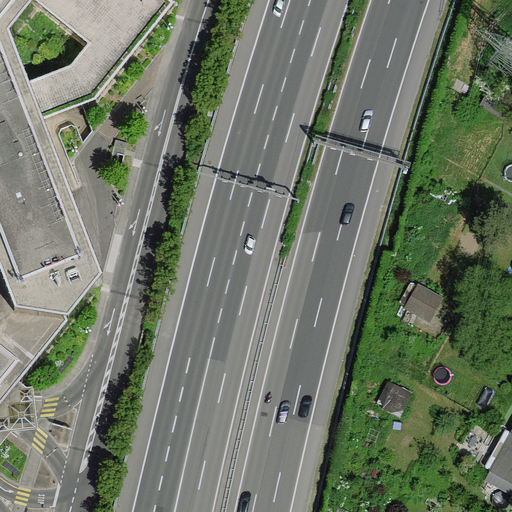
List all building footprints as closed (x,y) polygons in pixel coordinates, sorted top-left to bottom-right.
[(41,6),(45,0),(0,0),(0,275),(17,319),(70,326),(103,284),(42,124),(28,85),(11,44),(41,6)] [(45,0),(41,6),(89,46),(71,69),(28,85),(42,124),(99,102),(176,5),(169,0),(45,0)] [(511,101),(491,90),(482,106),(511,122),(511,101)] [(450,195),(436,188),(432,197),(445,204),(450,195)] [(0,414),(8,404),(70,326),(17,319),(0,275),(0,414)] [(439,302),(422,292),(412,308),(430,319),(439,302)] [(504,464),(511,449),(511,434),(506,432),(487,468),(494,472),(499,462),(504,464)] [(511,449),(504,464),(499,462),(494,472),(511,482),(511,449)]
